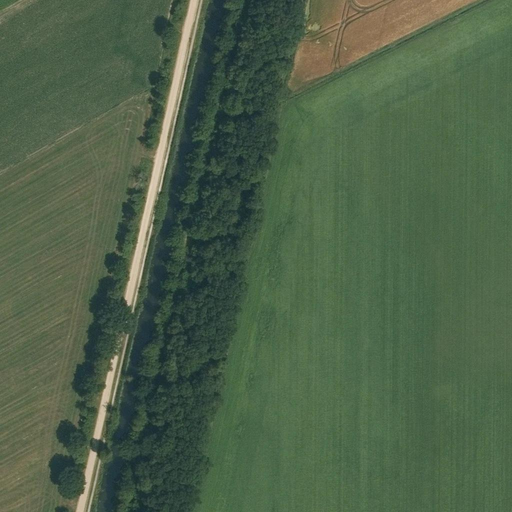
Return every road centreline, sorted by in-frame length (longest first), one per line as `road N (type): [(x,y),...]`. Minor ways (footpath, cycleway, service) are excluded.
road 1 (track): [(237,0),(123,511)]
road 2 (track): [(191,0),(77,511)]
